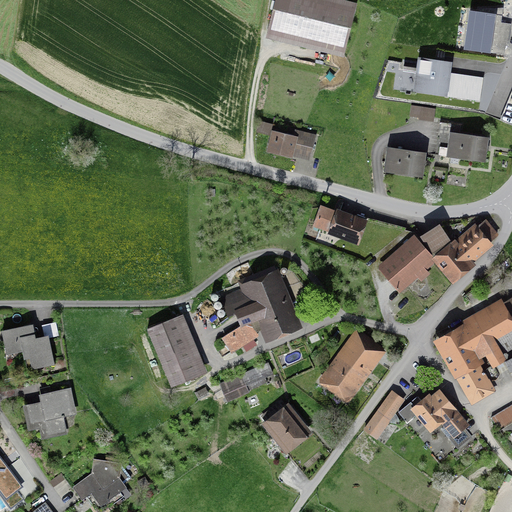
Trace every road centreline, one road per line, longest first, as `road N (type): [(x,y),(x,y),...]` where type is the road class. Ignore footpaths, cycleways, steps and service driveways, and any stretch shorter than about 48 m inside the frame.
road 1 (tertiary): [(0,66),(118,125),(381,203),(430,212),(508,203)]
road 2 (residential): [(421,334),(340,312),(304,266),(274,250),(246,256),(168,302),(0,303)]
road 3 (residential): [(295,511),(421,334)]
road 4 (residential): [(421,334),(505,233),(508,203)]
road 5 (track): [(249,167),(266,45)]
